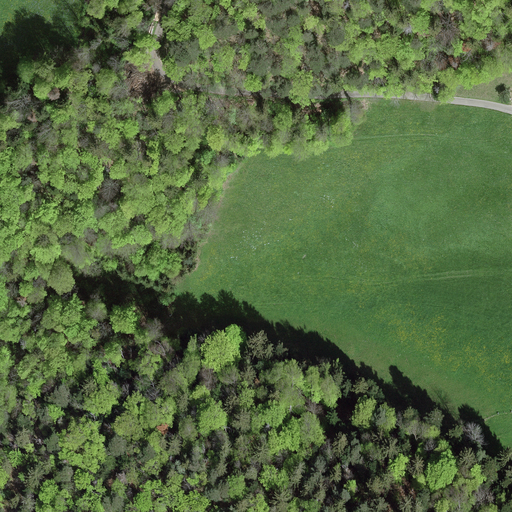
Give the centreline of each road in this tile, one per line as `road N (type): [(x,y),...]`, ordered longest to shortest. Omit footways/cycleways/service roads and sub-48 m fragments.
road 1 (track): [(87,0),(75,101),(85,119),(103,127),(296,146),(449,137)]
road 2 (unclassified): [(511,111),(388,94),(176,83),(159,71),(153,53),(169,0)]
